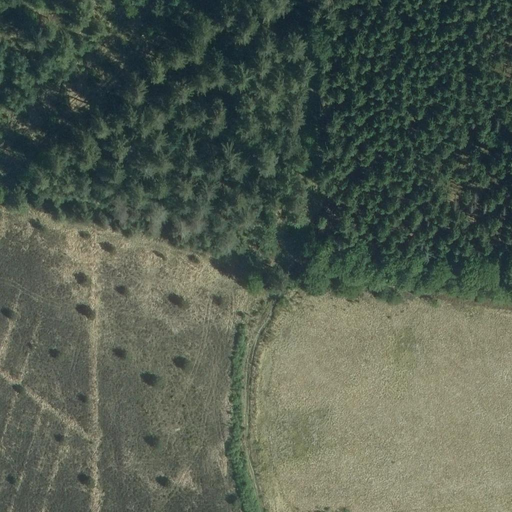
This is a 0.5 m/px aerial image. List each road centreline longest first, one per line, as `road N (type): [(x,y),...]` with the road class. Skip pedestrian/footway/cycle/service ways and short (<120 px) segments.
road 1 (track): [(304,258),(277,290),(251,356),(246,438),(264,511)]
road 2 (track): [(197,0),(0,178)]
road 3 (track): [(312,0),(314,153),(304,258)]
road 4 (track): [(511,301),(304,258)]
